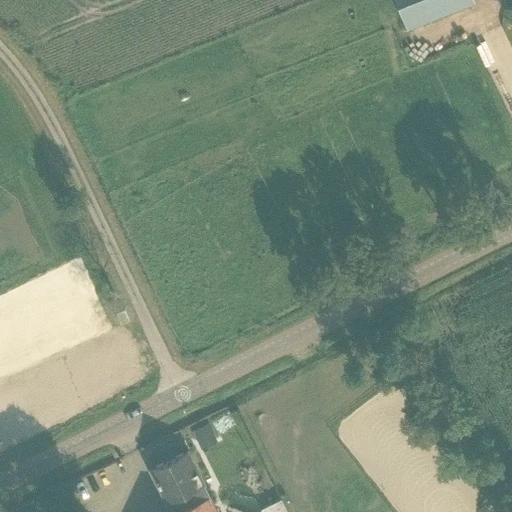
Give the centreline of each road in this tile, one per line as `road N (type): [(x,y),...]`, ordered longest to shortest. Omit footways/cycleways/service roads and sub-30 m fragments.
road 1 (unclassified): [(181,394),(47,117),(0,49)]
road 2 (tertiary): [(181,394),(511,229)]
road 3 (tertiary): [(0,485),(181,394)]
